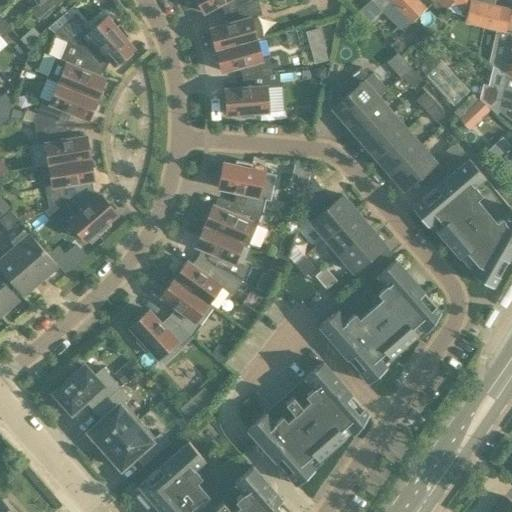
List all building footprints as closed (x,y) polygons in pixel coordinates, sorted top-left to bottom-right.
[(36,0),(38,2),(29,9),(38,20),(61,1),(60,0),(36,0)] [(195,0),(202,12),(223,1),(229,11),(252,1),(251,0),(195,0)] [(209,28),(215,49),(255,38),(262,36),(256,15),(260,14),(256,0),(254,0),(252,1),(229,11),(232,21),(209,28)] [(389,0),(410,23),(425,8),(418,0),(389,0)] [(435,0),(444,8),(446,10),(465,17),(464,22),(505,31),(509,7),(475,0),(435,0)] [(0,36),(1,37),(11,29),(0,16),(0,36)] [(54,33),(66,41),(87,56),(104,68),(110,60),(113,64),(133,48),(125,39),(129,35),(118,23),(114,26),(106,16),(87,32),(73,16),(54,33)] [(511,77),(511,35),(505,59),(503,72),(511,77)] [(243,64),(246,75),(271,71),(267,57),(261,59),(255,38),(215,49),(220,71),(243,64)] [(104,68),(87,56),(66,41),(58,59),(53,57),(45,77),(57,82),(95,98),(103,78),(99,76),(104,68)] [(372,72),(368,76),(360,67),(341,83),(349,92),(345,96),(331,107),(346,124),(377,97),(387,88),(372,72)] [(411,87),(420,78),(410,67),(401,76),(411,87)] [(276,70),(271,71),(246,75),(247,87),(223,88),(225,114),(237,113),(238,118),(254,117),(254,112),(267,111),(265,87),(277,86),(276,70)] [(87,119),(95,98),(57,82),(49,101),(42,99),(33,121),(34,122),(59,124),(65,110),(87,119)] [(511,122),(511,90),(502,89),(497,109),(511,122)] [(415,100),(425,110),(434,102),(424,91),(415,100)] [(391,113),(377,97),(346,124),(360,140),(391,113)] [(445,113),(434,102),(425,110),(436,121),(445,113)] [(405,129),(391,113),(360,140),(374,156),(405,129)] [(61,139),(59,124),(34,122),(37,143),(44,142),(48,164),(89,157),(85,135),(61,139)] [(419,145),(405,129),(374,156),(388,173),(419,145)] [(434,161),(419,145),(388,173),(403,189),(421,174),(428,182),(447,166),(439,157),(434,161)] [(44,186),(48,208),(71,198),(69,183),(92,179),(89,157),(48,164),(51,185),(44,186)] [(491,287),(511,250),(511,208),(509,207),(502,221),(500,219),(492,226),(471,201),(479,194),(472,186),(484,177),(468,158),(411,207),(426,225),(436,217),(442,223),(435,229),(459,256),(465,251),(477,265),(471,275),(491,287)] [(238,203),(262,211),(265,197),(258,196),(263,170),(250,168),(251,163),(235,160),(234,164),(222,162),(217,187),(240,192),(238,203)] [(71,198),(48,208),(43,210),(59,229),(68,221),(84,240),(94,231),(97,235),(110,224),(107,220),(116,213),(99,193),(81,209),(71,198)] [(324,238),(355,211),(341,194),(329,205),(321,196),(302,212),(310,221),(309,221),(324,238)] [(241,241),(248,244),(262,211),(238,203),(220,197),(216,206),(211,204),(203,225),(241,241)] [(0,222),(6,229),(17,219),(9,210),(0,217),(0,222)] [(369,227),(355,211),(324,238),(338,254),(369,227)] [(216,254),(211,265),(235,278),(241,281),(247,266),(233,260),(241,241),(203,225),(194,245),(216,254)] [(384,244),(369,227),(338,254),(360,279),(379,263),(372,255),(384,244)] [(29,233),(12,247),(39,279),(56,264),(29,233)] [(22,293),(39,279),(12,247),(0,257),(0,267),(7,276),(19,289),(22,293)] [(304,275),(314,267),(304,256),(295,264),(304,275)] [(336,309),(319,324),(318,325),(368,382),(386,366),(377,356),(383,350),(389,357),(416,333),(410,327),(417,321),(426,331),(439,311),(394,259),(376,274),(386,285),(378,292),(385,300),(361,322),(354,313),(346,320),(336,309)] [(226,290),(235,278),(211,265),(205,274),(186,260),(173,278),(206,302),(219,285),(226,290)] [(7,276),(0,282),(0,312),(17,298),(14,294),(19,289),(7,276)] [(179,310),(172,319),(191,336),(212,306),(206,302),(173,278),(160,296),(179,310)] [(191,336),(172,319),(164,327),(148,309),(129,326),(138,336),(134,339),(145,352),(149,349),(157,357),(176,340),(181,345),(191,336)] [(354,434),(367,414),(322,361),(304,377),(264,413),(264,412),(246,428),(256,440),(241,454),(251,465),(233,481),(234,481),(227,487),(203,459),(187,441),(137,485),(140,489),(134,495),(145,508),(152,502),(160,511),(303,511),(313,504),(298,486),(315,471),(309,464),(316,459),(317,460),(344,436),(343,435),(349,430),(354,434)] [(96,406),(119,386),(102,367),(93,375),(83,364),(52,392),(71,413),(88,397),(96,406)] [(87,431),(103,450),(138,419),(122,401),(128,396),(119,386),(96,406),(105,415),(87,431)] [(138,419),(103,450),(120,468),(138,453),(146,462),(168,442),(159,432),(154,437),(138,419)] [(7,507),(0,498),(0,511),(16,511),(10,504),(7,507)] [(511,511),(511,504),(503,498),(492,511),(511,511)]
